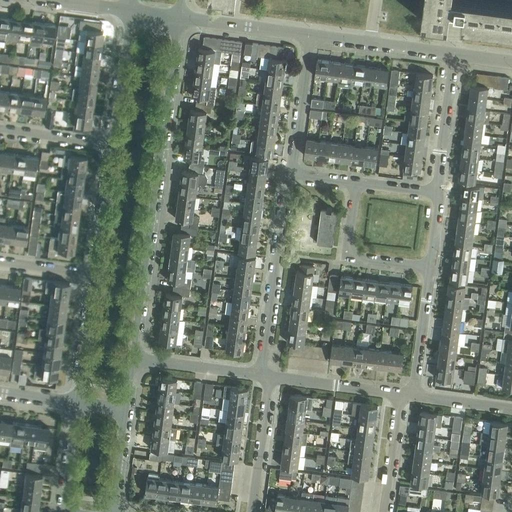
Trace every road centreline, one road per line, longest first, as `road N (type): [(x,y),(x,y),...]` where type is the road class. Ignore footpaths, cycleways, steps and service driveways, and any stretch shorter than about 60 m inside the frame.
road 1 (residential): [(137,360),(178,17)]
road 2 (residential): [(261,376),(287,170)]
road 3 (residential): [(431,264),(347,255),(355,179)]
road 4 (residential): [(453,53),(305,34)]
road 5 (residential): [(434,189),(453,53)]
road 6 (residential): [(287,170),(305,34)]
road 7 (residential): [(254,511),(268,376)]
road 8 (residential): [(106,142),(89,275)]
road 9 (residential): [(128,11),(106,142)]
road 10 (residential): [(399,392),(268,376)]
road 11 (residential): [(414,394),(431,264)]
road 12 (residential): [(89,275),(72,403)]
road 13 (residential): [(305,34),(178,17)]
road 14 (residential): [(261,376),(137,360)]
road 15 (residential): [(386,511),(399,392)]
